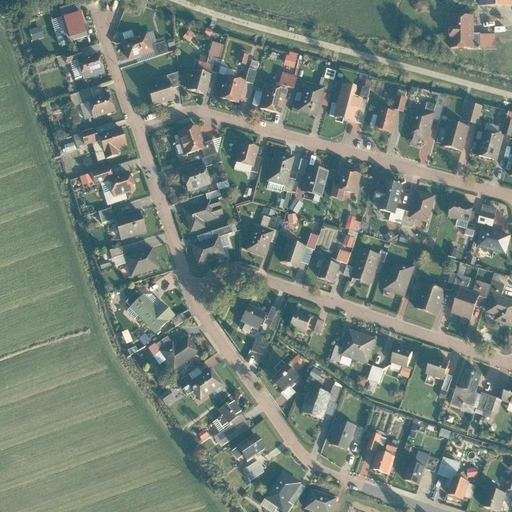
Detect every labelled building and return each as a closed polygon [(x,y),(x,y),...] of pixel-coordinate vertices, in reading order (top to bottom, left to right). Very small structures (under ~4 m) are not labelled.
[(424,0),(416,0),(415,1),(416,6),(419,8),(425,6),(424,0)] [(81,12),(78,5),(60,11),(67,29),(56,33),(61,47),(92,36),(84,11),(81,12)] [(474,14),(451,13),(450,48),(498,49),(498,34),(474,33),(474,14)] [(148,31),(122,41),(130,59),(154,50),(157,57),(169,52),(165,41),(153,45),(148,31)] [(193,36),(188,32),(184,38),(189,41),(193,36)] [(219,74),(221,67),(227,45),(214,42),(208,62),(199,60),(196,70),(193,69),(188,88),(205,93),(211,71),(219,74)] [(82,49),(65,54),(56,57),(59,67),(79,61),(85,78),(108,70),(102,53),(85,58),(82,49)] [(290,51),(286,65),(297,68),(300,53),(290,51)] [(248,56),(241,54),(238,63),(245,65),(248,56)] [(261,62),(253,60),(247,81),(255,83),(261,62)] [(221,67),(219,74),(225,75),(219,97),(238,103),(244,80),(227,75),(229,69),(221,67)] [(338,70),(327,67),(325,78),(322,77),(320,87),(305,83),(298,111),(315,115),(321,91),(332,94),(338,70)] [(294,87),(298,76),(283,71),(279,83),(294,87)] [(182,85),(179,72),(166,75),(168,81),(146,86),(151,104),(176,98),(173,87),(182,85)] [(345,83),(337,117),(359,122),(365,99),(369,100),(374,80),(363,78),(361,87),(345,83)] [(280,115),(286,92),(263,86),(257,109),(280,115)] [(420,89),(414,87),(412,94),(419,95),(420,89)] [(94,98),(91,88),(79,92),(82,103),(89,101),(95,119),(116,112),(110,92),(94,98)] [(447,97),(441,95),(438,105),(429,103),(427,111),(416,108),(409,137),(427,142),(434,117),(441,119),(447,97)] [(408,98),(399,96),(395,109),(404,111),(408,98)] [(482,107),(467,104),(462,122),(477,126),(482,107)] [(399,112),(384,108),(378,127),(394,131),(399,112)] [(463,152),(469,128),(449,123),(442,147),(463,152)] [(204,150),(206,158),(218,153),(214,141),(206,143),(201,126),(180,133),(187,156),(204,150)] [(97,129),(75,136),(78,148),(94,142),(100,161),(120,154),(118,149),(128,146),(122,128),(99,135),(97,129)] [(498,163),(504,137),(482,132),(476,158),(498,163)] [(260,147),(242,142),(237,162),(253,167),(251,172),(258,174),(263,157),(257,156),(260,147)] [(76,148),(75,143),(65,146),(67,151),(76,148)] [(295,156),(276,151),(268,182),(286,186),(285,190),(289,191),(286,200),(278,198),(276,207),(289,210),(296,179),(289,177),(295,156)] [(216,182),(219,191),(222,190),(231,187),(229,180),(219,183),(213,166),(223,163),(220,153),(218,153),(206,158),(202,159),(204,165),(182,172),(188,191),(216,182)] [(309,160),(303,159),(299,173),(306,175),(301,191),(323,196),(330,171),(308,165),(309,160)] [(115,196),(134,191),(129,173),(112,177),(109,167),(82,175),(85,186),(110,179),(115,196)] [(363,174),(344,170),(341,184),(334,182),(331,198),(345,201),(347,190),(359,192),(363,174)] [(401,224),(405,210),(398,208),(405,186),(388,181),(386,189),(377,187),(374,198),(385,201),(382,209),(393,212),(391,221),(401,224)] [(224,197),(222,190),(219,191),(207,195),(209,203),(186,210),(193,231),(207,227),(204,220),(225,214),(220,198),(224,197)] [(405,210),(401,224),(415,228),(418,218),(429,222),(436,196),(418,191),(412,212),(405,210)] [(303,203),(296,199),(290,208),(298,213),(303,203)] [(475,205),(454,199),(450,217),(470,222),(468,229),(477,231),(480,222),(493,225),(498,206),(486,203),(483,215),(473,212),(475,205)] [(271,209),(264,207),(262,213),(269,215),(271,209)] [(116,217),(113,208),(99,212),(103,223),(114,219),(120,239),(146,232),(139,210),(116,217)] [(297,214),(289,215),(290,224),(298,224),(297,214)] [(272,218),(264,216),(261,226),(256,224),(247,249),(265,255),(270,241),(276,243),(284,220),(273,216),(272,218)] [(363,220),(350,217),(348,228),(360,231),(363,220)] [(233,232),(230,224),(212,231),(214,238),(193,245),(199,262),(231,251),(229,247),(231,246),(227,234),(233,232)] [(399,231),(392,229),(390,235),(397,237),(399,231)] [(510,236),(483,229),(478,247),(505,254),(510,236)] [(320,236),(312,233),(307,247),(288,241),(282,261),(299,267),(306,248),(315,251),(320,236)] [(348,235),(344,245),(353,249),(358,240),(348,235)] [(126,257),(123,246),(111,250),(116,267),(129,263),(133,276),(159,267),(153,248),(126,257)] [(355,267),(349,265),(346,276),(373,285),(381,260),(385,261),(388,252),(382,250),(381,255),(361,248),(355,267)] [(352,253),(343,249),(339,260),(349,263),(352,253)] [(458,251),(449,249),(447,257),(455,259),(458,251)] [(476,258),(469,257),(467,265),(474,266),(476,258)] [(335,281),(340,264),(324,260),(320,277),(335,281)] [(422,262),(416,260),(414,267),(396,261),(386,289),(406,296),(414,272),(419,273),(422,262)] [(461,316),(470,291),(468,290),(472,279),(458,274),(457,277),(453,276),(448,289),(453,291),(455,287),(459,288),(451,312),(461,316)] [(470,291),(461,316),(472,319),(479,296),(486,299),(488,294),(492,285),(478,280),(474,292),(470,291)] [(492,285),(488,294),(492,295),(486,312),(497,316),(495,321),(511,326),(511,325),(511,300),(502,297),(506,285),(493,281),(492,285)] [(438,315),(446,291),(425,283),(417,307),(438,315)] [(142,296),(137,291),(127,302),(133,308),(132,309),(156,333),(175,314),(162,302),(157,308),(144,295),(142,296)] [(259,331),(267,314),(248,305),(240,322),(259,331)] [(284,311),(273,307),(268,319),(273,321),(270,328),(276,331),(284,311)] [(193,316),(189,310),(173,320),(177,326),(193,316)] [(314,318),(294,312),(289,328),(309,334),(314,318)] [(326,322),(319,320),(316,333),(323,334),(326,322)] [(128,344),(134,341),(129,330),(123,333),(128,344)] [(377,340),(350,331),(345,348),(338,346),(334,360),(341,362),(343,356),(369,364),(377,340)] [(151,340),(145,333),(139,338),(145,345),(151,340)] [(199,351),(189,336),(176,346),(169,336),(151,349),(155,355),(161,351),(174,369),(199,351)] [(269,341),(258,337),(253,351),(264,355),(269,341)] [(131,354),(138,351),(136,346),(129,350),(131,354)] [(415,352),(396,346),(391,362),(404,366),(401,374),(411,378),(414,369),(409,368),(415,352)] [(288,365),(284,359),(275,368),(280,373),(274,379),(285,391),(283,393),(289,399),(297,392),(291,386),(303,376),(297,370),(306,361),(300,354),(288,365)] [(443,362),(433,358),(427,374),(444,380),(451,360),(444,358),(443,362)] [(374,366),(370,379),(381,383),(385,369),(374,366)] [(322,371),(315,367),(311,373),(318,377),(322,371)] [(224,385),(212,368),(203,374),(199,368),(175,386),(179,393),(184,389),(189,397),(196,392),(202,400),(224,385)] [(482,374),(467,369),(461,387),(458,386),(452,406),(466,410),(468,404),(477,408),(482,394),(476,392),(482,374)] [(454,374),(449,373),(444,389),(440,388),(438,396),(447,398),(454,374)] [(365,386),(367,379),(361,377),(358,384),(365,386)] [(344,384),(336,381),(332,393),(316,388),(308,413),(325,418),(331,401),(338,403),(344,384)] [(511,385),(508,384),(503,400),(511,403),(511,385)] [(175,396),(170,390),(162,397),(167,403),(175,396)] [(499,398),(485,393),(480,409),(487,411),(485,416),(492,419),(499,398)] [(243,412),(233,398),(219,408),(224,414),(218,419),(224,427),(243,412)] [(371,409),(365,404),(359,412),(365,417),(371,409)] [(350,449),(357,427),(339,422),(333,444),(350,449)] [(237,430),(233,425),(216,437),(223,446),(229,442),(227,438),(237,430)] [(204,440),(212,436),(208,428),(200,432),(204,440)] [(384,437),(375,434),(370,448),(379,451),(384,437)] [(265,448),(255,435),(232,451),(239,459),(244,455),(248,461),(265,448)] [(391,443),(390,443),(388,448),(398,452),(400,446),(391,443)] [(436,472),(440,459),(440,458),(431,455),(431,457),(418,453),(419,448),(414,446),(410,458),(415,460),(409,479),(423,483),(427,469),(436,472)] [(397,457),(381,451),(375,469),(390,475),(397,457)] [(461,463),(445,457),(439,475),(455,480),(449,495),(465,500),(471,482),(456,477),(461,463)] [(264,471),(257,460),(243,469),(250,480),(264,471)] [(477,469),(469,469),(470,477),(478,476),(477,469)] [(263,506),(272,511),(289,511),(294,505),(289,501),(301,483),(285,472),(263,506)] [(508,494),(492,489),(486,506),(502,511),(508,494)] [(315,511),(333,511),(337,498),(312,491),(307,509),(315,511)]
